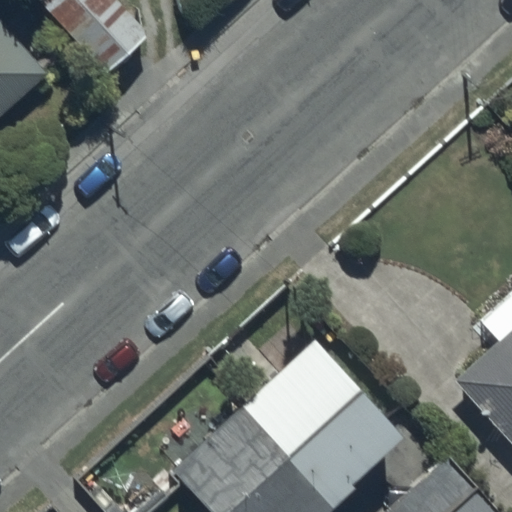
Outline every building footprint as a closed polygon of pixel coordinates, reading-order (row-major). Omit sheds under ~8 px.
[(111,0),(30,0),(102,79),(146,39),(111,0)] [(0,23),(0,119),(48,77),(0,23)] [(511,295),(479,324),(498,345),(454,385),(511,450),(511,295)] [(175,466),(164,476),(197,511),(332,511),(349,497),(346,493),(398,445),(308,347),(217,431),(196,408),(156,445),(175,466)] [(487,511),(443,463),(388,511),(487,511)]
